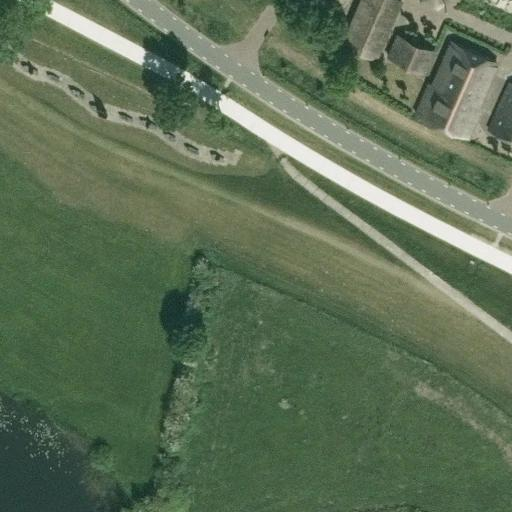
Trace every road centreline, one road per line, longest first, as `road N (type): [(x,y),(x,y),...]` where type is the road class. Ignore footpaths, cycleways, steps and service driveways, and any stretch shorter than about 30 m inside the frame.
road 1 (unclassified): [(511,227),(343,138),(138,0)]
road 2 (track): [(278,138),(293,174),(511,339)]
